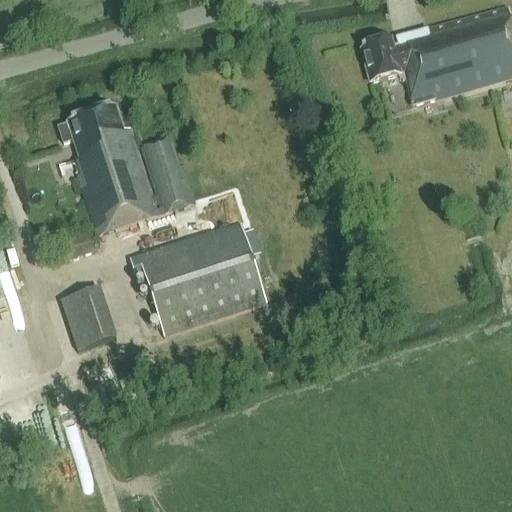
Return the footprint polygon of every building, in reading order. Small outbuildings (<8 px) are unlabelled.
[(408,109),(511,79),(511,31),(506,9),(393,39),(395,46),(389,48),(387,40),(358,48),(367,86),(397,78),(396,76),(400,75),(403,77),(408,109)] [(95,240),(194,205),(180,167),(177,168),(167,140),(138,150),(160,212),(155,214),(126,130),(119,133),(110,108),(63,124),(65,128),(55,131),(60,147),(70,143),(76,161),(69,164),(95,240)] [(267,308),(240,227),(138,260),(165,341),(267,308)] [(88,236),(50,248),(57,268),(95,256),(88,236)] [(79,353),(117,339),(98,287),(60,301),(79,353)]
